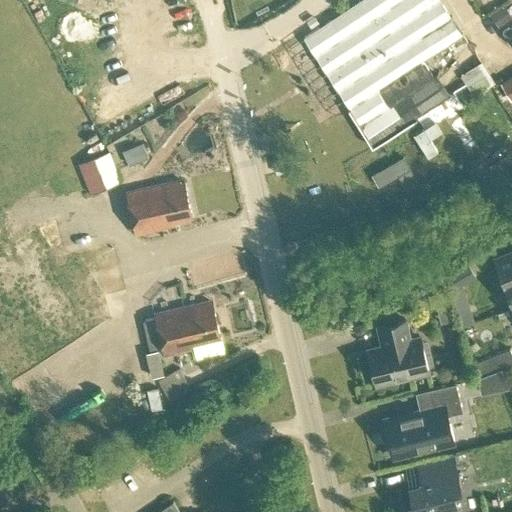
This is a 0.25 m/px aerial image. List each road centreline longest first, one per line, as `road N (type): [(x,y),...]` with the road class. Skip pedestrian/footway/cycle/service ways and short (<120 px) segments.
road 1 (unclassified): [(326,511),(211,18)]
road 2 (track): [(260,228),(162,255),(109,356),(43,395)]
road 3 (track): [(119,0),(156,86),(223,62)]
road 4 (track): [(162,255),(105,225),(38,210)]
road 5 (track): [(70,497),(0,393)]
